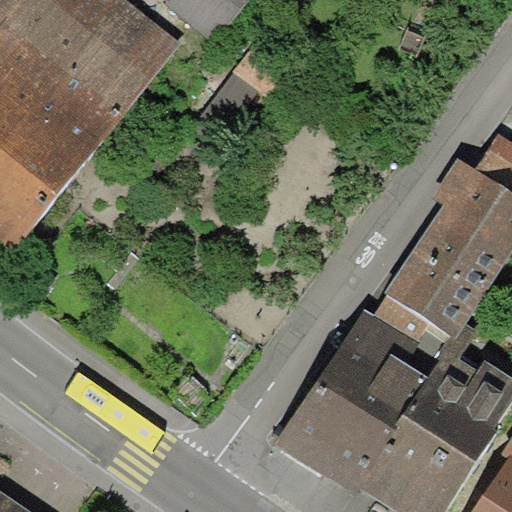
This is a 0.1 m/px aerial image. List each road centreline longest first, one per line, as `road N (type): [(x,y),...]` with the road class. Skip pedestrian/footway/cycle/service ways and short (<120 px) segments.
road 1 (residential): [(511,27),(182,480)]
road 2 (tertiary): [(182,480),(0,348)]
